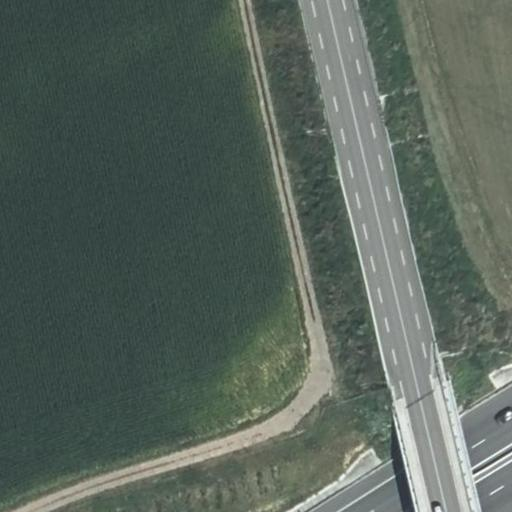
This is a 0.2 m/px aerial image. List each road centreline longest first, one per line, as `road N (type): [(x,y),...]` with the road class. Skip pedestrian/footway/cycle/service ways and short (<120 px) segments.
road 1 (track): [(243,0),(321,373),(287,420),(255,436),(36,511)]
road 2 (tertiary): [(337,0),(450,511)]
road 3 (motorway): [(511,420),(363,511)]
